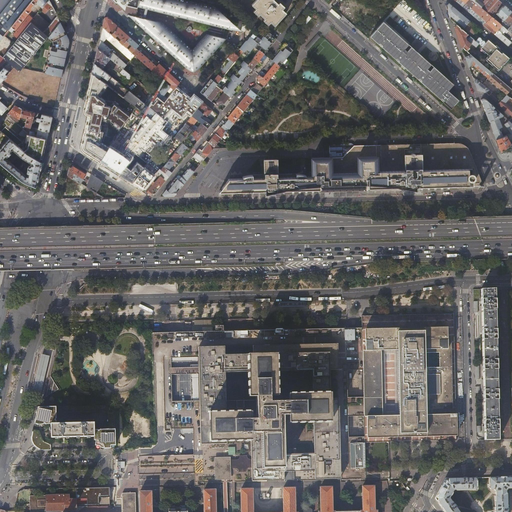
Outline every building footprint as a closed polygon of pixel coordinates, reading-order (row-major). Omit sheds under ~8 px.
[(10,0),(0,13),(0,23),(8,30),(11,26),(17,19),(27,6),(32,0),(10,0)] [(0,0),(0,13),(10,0),(0,0)] [(39,5),(42,7),(48,0),(32,0),(27,6),(17,19),(11,26),(15,29),(32,8),(32,7),(36,2),(37,3),(37,4),(38,6),(39,5)] [(45,14),(52,6),(49,0),(48,0),(42,7),(41,10),(40,10),(45,14)] [(145,0),(144,5),(152,7),(153,6),(155,6),(155,7),(159,8),(159,7),(162,8),(162,9),(165,10),(165,9),(167,9),(168,11),(175,13),(176,12),(178,12),(178,13),(182,14),(182,13),(185,14),(185,15),(189,16),(189,15),(191,15),(192,17),(198,18),(200,17),(202,18),(202,19),(205,20),(205,19),(209,19),(208,20),(212,21),(212,20),(214,21),(215,23),(225,25),(225,26),(226,27),(227,28),(228,28),(229,28),(230,27),(230,26),(232,27),(233,22),(216,6),(212,5),(212,6),(208,5),(189,0),(188,0),(188,1),(185,0),(145,0)] [(255,0),(251,5),(255,8),(253,11),(258,15),(259,14),(264,18),(263,20),(268,24),(270,22),(274,26),(286,13),(282,9),(284,7),(279,2),(278,4),(273,0),(255,0)] [(454,0),(508,46),(511,42),(507,38),(502,33),(504,30),(509,35),(510,36),(511,37),(511,33),(507,29),(502,25),(500,24),(498,22),(493,17),(496,14),(504,5),(498,0),(487,0),(481,7),(479,5),(472,0),(454,0)] [(434,57),(373,3),(358,20),(436,89),(444,79),(427,64),(434,57)] [(449,15),(464,27),(470,21),(463,15),(449,3),(448,4),(449,13),(449,15)] [(499,20),(498,22),(500,24),(503,20),(505,19),(511,11),(504,5),(496,14),(502,19),(501,20),(499,20)] [(507,23),(503,20),(500,24),(502,25),(507,29),(511,23),(511,12),(511,11),(505,19),(508,22),(507,23)] [(40,29),(44,32),(47,29),(50,25),(38,13),(36,15),(35,16),(33,19),(31,22),(40,29)] [(502,19),(496,14),(493,17),(498,22),(499,20),(501,20),(502,19)] [(14,34),(18,38),(26,28),(31,22),(33,19),(29,15),(14,34)] [(134,20),(135,21),(148,32),(187,68),(187,67),(189,68),(191,69),(192,69),(194,69),(196,69),(197,68),(199,67),(200,67),(226,38),(208,34),(206,36),(206,38),(205,40),(204,39),(202,42),(200,45),(199,44),(197,47),(198,48),(196,49),(194,49),(193,50),(193,52),(191,52),(191,50),(188,50),(186,48),(187,47),(184,45),(183,46),(181,44),(182,43),(179,40),(178,41),(176,39),(177,37),(172,33),(170,33),(169,32),(169,31),(166,29),(163,27),(164,26),(161,24),(160,25),(159,23),(159,21),(155,20),(154,22),(151,19),(143,17),(143,16),(142,15),(141,15),(140,15),(139,16),(135,15),(134,20)] [(50,25),(47,29),(51,32),(60,22),(58,18),(57,16),(50,25)] [(113,33),(119,27),(107,17),(105,17),(103,27),(109,32),(111,30),(113,33)] [(472,34),(478,28),(474,25),(470,21),(464,27),(462,29),(465,31),(466,30),(472,34)] [(40,29),(31,22),(26,28),(18,38),(15,41),(3,57),(6,60),(14,67),(20,72),(23,69),(47,39),(49,36),(44,32),(40,29)] [(61,77),(69,41),(69,39),(60,22),(51,32),(49,36),(47,39),(51,42),(53,41),(54,41),(52,48),(49,47),(49,50),(51,51),(49,59),(47,59),(46,62),(48,62),(47,66),(45,65),(43,73),(61,77)] [(454,27),(462,47),(470,54),(472,52),(468,48),(470,46),(469,45),(470,44),(470,43),(472,43),(475,46),(474,47),(473,46),(470,49),(473,51),(479,43),(475,41),(470,36),(468,38),(466,36),(468,34),(465,31),(462,29),(457,24),(454,27)] [(126,64),(111,51),(112,50),(103,42),(106,38),(131,60),(134,56),(135,57),(136,56),(135,55),(132,53),(123,44),(119,41),(115,37),(112,35),(109,32),(103,27),(98,48),(115,63),(123,69),(126,64)] [(123,44),(129,36),(125,33),(119,27),(113,33),(112,35),(115,37),(117,35),(121,39),(119,41),(123,44)] [(255,48),(259,51),(259,50),(264,54),(268,49),(267,48),(273,41),(274,42),(277,39),(272,34),(272,35),(268,31),(261,40),(255,48)] [(241,50),(243,51),(248,56),(255,48),(261,40),(253,33),(249,39),(248,38),(246,41),(245,40),(241,45),(242,46),(240,49),(241,50)] [(306,52),(320,37),(317,35),(304,50),(306,52)] [(132,53),(139,45),(129,36),(123,44),(132,53)] [(486,42),(479,37),(475,41),(479,43),(480,44),(482,46),(484,44),(486,42)] [(504,53),(488,39),(486,42),(484,44),(482,46),(490,53),(493,56),(498,60),(504,53)] [(272,60),(275,63),(280,67),(283,63),(284,64),(287,60),(286,59),(293,50),(286,44),(280,50),(279,49),(275,55),(276,56),(272,60)] [(163,76),(168,71),(163,67),(160,70),(156,66),(159,63),(139,45),(132,53),(135,55),(136,56),(161,78),(163,76)] [(486,60),(488,62),(491,58),(493,56),(490,53),(482,46),(480,48),(489,56),(486,60)] [(128,81),(132,76),(123,69),(115,63),(98,48),(94,63),(102,69),(104,65),(108,69),(111,65),(109,64),(110,63),(113,66),(113,67),(123,75),(122,75),(128,81)] [(237,55),(232,51),(228,57),(234,62),(235,61),(243,51),(241,50),(237,55)] [(259,60),(264,54),(259,50),(259,51),(254,56),(253,58),(258,61),(261,64),(262,62),(259,60)] [(509,58),(504,53),(498,60),(500,62),(502,63),(503,63),(504,64),(509,58)] [(493,73),(478,61),(471,54),(465,56),(469,67),(472,64),(488,78),(493,73)] [(501,64),(502,63),(500,62),(498,60),(493,56),(491,58),(500,66),(501,66),(502,65),(501,64)] [(223,68),(221,66),(219,68),(222,70),(226,73),(234,62),(228,57),(227,59),(229,61),(223,68)] [(254,66),(258,61),(253,58),(248,64),(247,65),(253,70),(254,71),(255,71),(257,69),(254,66)] [(497,71),(501,66),(500,66),(491,58),(488,62),(497,71)] [(233,74),(230,78),(233,80),(234,81),(239,85),(240,86),(243,83),(241,81),(249,71),(251,73),(253,70),(247,65),(248,64),(244,60),(240,65),(242,66),(235,75),(233,74)] [(114,85),(117,81),(109,74),(102,69),(94,63),(92,72),(100,78),(103,74),(104,76),(104,77),(114,85)] [(275,63),(272,67),(270,68),(268,68),(268,69),(269,70),(274,74),(280,67),(275,63)] [(0,70),(0,82),(1,83),(10,72),(4,68),(0,71),(0,70)] [(274,74),(269,70),(268,69),(267,70),(268,72),(265,74),(261,71),(258,74),(259,75),(262,76),(263,77),(268,81),(274,74)] [(222,70),(214,80),(217,83),(226,73),(222,70)] [(171,84),(170,86),(174,89),(178,84),(180,82),(168,71),(163,76),(171,84)] [(87,113),(89,113),(81,144),(81,146),(81,148),(82,149),(83,151),(100,161),(110,145),(102,140),(104,134),(107,135),(110,121),(120,128),(130,115),(118,105),(119,104),(115,101),(114,101),(108,99),(101,94),(108,85),(100,78),(92,72),(84,108),(84,109),(84,110),(85,111),(86,112),(87,113)] [(511,89),(501,80),(498,77),(493,73),(488,78),(506,94),(511,89)] [(258,81),(264,86),(268,81),(263,77),(262,76),(259,75),(257,78),(259,79),(258,81)] [(483,84),(476,78),(475,78),(473,76),(472,76),(478,90),(483,84)] [(142,78),(139,82),(145,86),(148,82),(142,78)] [(214,80),(211,78),(200,92),(207,97),(216,85),(217,83),(214,80)] [(230,96),(239,85),(234,81),(233,80),(227,87),(224,85),(221,89),(223,91),(225,92),(228,95),(230,96)] [(168,91),(171,93),(174,89),(170,86),(166,83),(157,94),(155,92),(154,94),(164,102),(167,98),(164,96),(168,91)] [(253,87),(251,90),(257,95),(262,88),(257,83),(255,85),(254,87),(253,87)] [(487,89),(488,88),(483,84),(478,90),(484,92),(484,91),(486,92),(488,90),(487,89)] [(222,92),(223,91),(221,89),(216,85),(207,97),(211,101),(220,90),(222,92)] [(250,89),(246,94),(253,100),(257,95),(251,90),(250,89)] [(129,91),(124,97),(137,108),(140,110),(151,119),(156,112),(129,91)] [(502,99),(493,91),(492,91),(489,95),(498,104),(502,99)] [(229,98),(231,99),(232,98),(230,96),(228,95),(225,92),(217,102),(216,104),(218,107),(220,104),(224,104),(229,98)] [(238,105),(237,106),(243,111),(253,100),(246,94),(238,105)] [(511,108),(510,106),(511,103),(511,101),(509,105),(506,103),(510,97),(506,94),(502,99),(498,104),(511,116),(511,108)] [(496,113),(496,112),(495,111),(495,110),(493,110),(493,109),(494,107),(486,100),(484,99),(481,100),(489,121),(498,117),(502,116),(503,115),(500,112),(497,115),(495,113),(496,113)] [(208,115),(212,110),(203,102),(197,108),(202,112),(208,117),(209,116),(208,115)] [(25,126),(30,127),(32,123),(33,119),(34,117),(34,115),(35,112),(21,109),(15,105),(7,114),(10,117),(11,118),(17,123),(24,130),(25,126)] [(237,106),(228,118),(229,118),(234,123),(243,111),(237,106)] [(199,116),(202,112),(197,108),(195,112),(192,116),(197,120),(201,123),(208,128),(211,125),(203,119),(199,116)] [(36,120),(35,124),(39,125),(38,129),(49,131),(52,117),(41,114),(40,119),(39,118),(37,118),(36,120)] [(195,123),(197,120),(192,116),(186,123),(202,136),(208,128),(201,123),(199,126),(195,123)] [(33,135),(29,134),(24,130),(17,123),(11,118),(10,117),(4,123),(18,135),(26,138),(25,140),(24,140),(18,146),(26,152),(33,157),(41,162),(47,139),(36,136),(33,135)] [(489,121),(493,132),(494,134),(496,139),(504,136),(502,130),(502,129),(501,127),(502,127),(498,117),(489,121)] [(229,118),(224,124),(225,125),(228,127),(229,129),(234,123),(229,118)] [(221,122),(218,125),(226,132),(228,130),(229,129),(228,127),(225,125),(224,124),(221,122)] [(194,145),(190,142),(191,141),(197,138),(199,140),(202,136),(186,123),(175,137),(183,143),(187,146),(189,148),(191,149),(194,145)] [(152,133),(157,137),(159,138),(165,130),(159,125),(152,133)] [(218,125),(214,130),(213,131),(215,133),(221,138),(226,132),(218,125)] [(37,135),(36,136),(47,139),(49,131),(38,129),(37,133),(36,133),(35,135),(37,135)] [(157,137),(152,133),(151,135),(143,145),(147,149),(157,137)] [(215,133),(209,142),(210,143),(214,146),(221,138),(215,133)] [(508,140),(505,135),(504,136),(496,139),(500,151),(511,143),(508,140)] [(0,160),(20,178),(25,180),(36,186),(36,185),(38,177),(41,162),(33,157),(26,152),(18,146),(9,138),(8,139),(6,141),(6,142),(0,149),(0,160)] [(187,146),(183,143),(176,151),(181,154),(182,155),(184,157),(191,149),(189,148),(187,146)] [(202,153),(200,155),(204,159),(210,151),(214,146),(210,143),(202,152),(202,153)] [(332,186),(332,191),(415,189),(415,186),(454,185),(454,186),(458,188),(478,188),(480,185),(482,185),(470,152),(467,148),(466,146),(464,145),(461,143),(459,143),(458,143),(411,144),(353,145),(342,157),(311,158),(312,176),(305,176),(305,175),(300,173),(296,173),(277,174),(277,158),(263,158),(263,174),(252,174),(248,175),(242,176),(242,178),(228,178),(218,191),(223,191),(252,190),(265,190),(265,193),(280,190),(319,189),(319,192),(330,192),(330,186),(332,186)] [(180,156),(181,154),(176,151),(171,158),(175,162),(180,156)] [(193,156),(201,163),(204,159),(200,155),(196,152),(193,156)] [(168,170),(175,162),(171,158),(166,164),(165,166),(164,166),(168,170)] [(137,171),(139,173),(141,171),(144,167),(137,162),(131,170),(128,168),(131,164),(129,162),(120,174),(132,182),(138,175),(135,173),(137,171)] [(197,168),(188,162),(186,165),(189,167),(194,171),(197,168)] [(64,198),(91,197),(93,194),(93,190),(81,183),(87,172),(74,165),(71,165),(69,169),(69,174),(64,183),(64,198)] [(164,166),(161,170),(169,176),(172,173),(168,170),(164,166),(165,166),(163,165),(163,166),(164,166)] [(189,167),(178,180),(183,184),(186,181),(194,171),(189,167)] [(158,185),(161,187),(166,179),(169,176),(161,170),(159,168),(143,189),(151,194),(158,185)] [(97,192),(104,181),(92,173),(85,185),(97,192)] [(178,187),(180,188),(183,184),(178,180),(175,178),(161,196),(174,196),(177,192),(176,190),(178,187)] [(481,289),(485,440),(498,439),(495,289),(481,289)] [(362,329),(362,351),(363,370),(363,398),(364,416),(366,416),(367,438),(440,436),(440,441),(456,440),(456,435),(456,413),(453,314),(362,316),(362,329)] [(70,326),(68,327),(68,330),(71,332),(73,330),(78,333),(78,336),(80,337),(83,336),(83,327),(80,326),(78,327),(75,326),(73,327),(70,326)] [(365,481),(364,437),(348,438),(348,416),(364,416),(363,398),(348,398),(347,370),(363,370),(362,351),(362,329),(152,333),(153,358),(163,358),(164,429),(193,429),(194,482),(252,481),(284,480),(314,480),(341,479),(361,479),(361,481),(365,481)] [(50,356),(42,354),(33,392),(41,394),(50,356)] [(50,377),(46,397),(59,389),(54,383),(51,377),(50,377)] [(348,387),(348,397),(358,397),(357,387),(348,387)] [(44,406),(38,407),(34,424),(39,425),(43,425),(45,424),(45,425),(51,425),(51,424),(56,424),(56,419),(57,419),(56,406),(44,406)] [(51,425),(51,438),(76,437),(93,437),(94,437),(94,430),(93,423),(56,424),(51,424),(51,425)] [(39,431),(33,429),(32,436),(31,438),(32,441),(33,443),(34,445),(34,446),(36,447),(38,448),(40,449),(42,450),(43,450),(51,450),(51,445),(43,442),(39,431)] [(97,430),(94,430),(94,437),(93,437),(93,440),(95,440),(94,445),(99,446),(99,448),(103,448),(104,448),(110,448),(110,445),(115,445),(115,429),(100,430),(98,431),(97,430)] [(511,476),(497,477),(489,477),(489,488),(491,489),(494,489),(495,491),(495,495),(494,496),(494,511),(507,511),(507,493),(506,493),(506,490),(507,488),(511,488),(511,476)] [(444,511),(459,511),(452,501),(451,501),(449,498),(453,490),(455,490),(456,490),(477,490),(476,478),(471,478),(448,478),(446,478),(435,498),(444,511)] [(361,511),(377,511),(375,511),(374,486),(363,486),(363,511),(361,511)] [(334,511),(332,511),(331,487),(320,487),(320,511),(334,511)] [(88,504),(88,506),(114,506),(115,506),(115,504),(114,504),(114,488),(76,488),(76,499),(76,504),(88,504)] [(283,511),(294,511),(294,488),(283,488),(283,511)] [(252,511),(252,489),(241,489),(241,511),(252,511)] [(215,511),(215,490),(204,490),(204,511),(187,511),(187,507),(186,505),(181,505),(181,506),(179,507),(179,508),(177,508),(177,507),(175,506),(175,505),(170,505),(170,506),(168,507),(168,511),(151,511),(151,491),(140,492),(140,511),(215,511)] [(123,511),(137,511),(137,492),(123,493),(123,511)] [(34,511),(37,511),(38,511),(76,510),(76,504),(76,499),(69,499),(69,495),(30,495),(30,511),(35,511),(34,511)]
